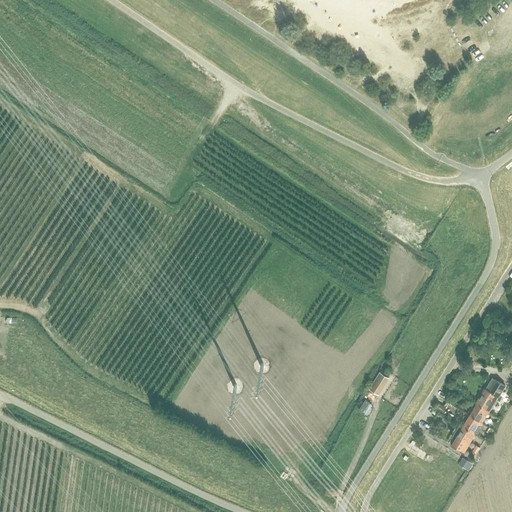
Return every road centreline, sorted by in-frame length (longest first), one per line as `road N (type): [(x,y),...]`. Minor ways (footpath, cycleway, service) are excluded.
road 1 (unclassified): [(476,176),(446,181),(408,173),(251,93),(110,0)]
road 2 (unclassified): [(341,511),(489,266),(495,234),(476,176)]
road 3 (residential): [(363,511),(511,268)]
road 4 (unclassified): [(242,511),(0,394)]
road 5 (unclassified): [(161,402),(90,370),(24,306),(0,306)]
